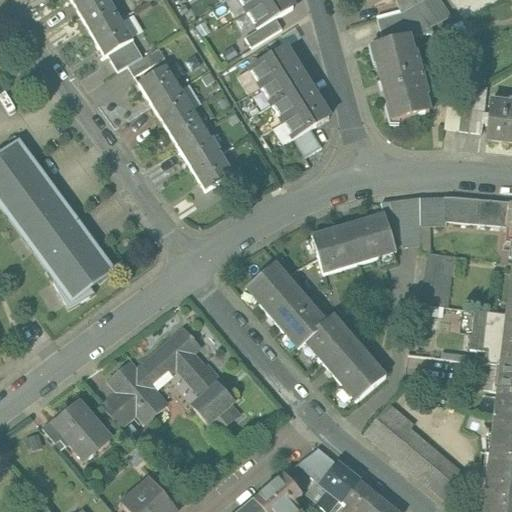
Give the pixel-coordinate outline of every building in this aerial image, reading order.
[(69,0),(79,16),(105,0),(69,0)] [(106,0),(105,0),(79,16),(92,37),(119,21),(106,0)] [(237,0),(246,14),(268,0),(237,0)] [(286,0),(268,0),(246,14),(257,32),(275,21),(292,10),(286,0)] [(370,0),(374,9),(397,0),(370,0)] [(436,0),(429,0),(414,8),(427,27),(448,16),(436,0)] [(414,8),(401,16),(376,22),(383,47),(408,40),(408,41),(432,34),(427,27),(414,8)] [(92,37),(91,38),(104,60),(108,58),(133,44),(120,21),(119,21),(92,37)] [(257,32),(245,40),(251,50),(281,31),(275,21),(257,32)] [(383,47),(374,49),(379,65),(376,66),(388,110),(391,109),(395,125),(428,116),(424,100),(427,100),(415,55),(412,56),(408,41),(408,40),(383,47)] [(133,44),(108,58),(117,75),(127,69),(128,69),(143,60),(133,44)] [(284,50),(249,72),(261,90),(295,68),(284,50)] [(143,60),(128,69),(134,79),(164,61),(158,51),(143,60)] [(295,68),(261,90),(271,107),(306,86),(295,68)] [(180,91),(166,69),(138,86),(152,108),(179,91),(180,91)] [(306,86),(271,107),(282,125),(317,103),(306,86)] [(486,90),(474,97),(472,113),(469,134),(481,136),(486,90)] [(179,91),(152,108),(165,129),(192,112),(179,91)] [(317,103),(282,125),(293,143),(328,121),(317,103)] [(511,105),(490,103),(486,142),(511,144),(511,105)] [(460,111),(447,110),(444,131),(457,133),(460,111)] [(472,113),(460,111),(457,133),(469,134),(472,113)] [(192,112),(165,129),(178,150),(206,134),(192,112)] [(206,134),(178,150),(192,172),(219,155),(206,134)] [(112,275),(18,146),(0,160),(0,173),(6,181),(0,185),(0,205),(13,223),(18,219),(25,229),(20,232),(49,273),(47,274),(68,311),(95,296),(86,284),(89,281),(94,288),(112,275)] [(219,155),(192,172),(205,194),(232,177),(219,155)] [(445,200),(419,201),(419,229),(446,228),(445,200)] [(511,205),(454,200),(452,225),(508,230),(511,205)] [(419,201),(380,205),(383,219),(384,219),(393,250),(420,247),(419,229),(419,201)] [(383,219),(312,240),(323,276),(394,254),(393,250),(384,219),(383,219)] [(453,259),(428,256),(422,307),(447,310),(453,259)] [(306,344),(325,325),(275,267),(247,291),(298,351),(306,344)] [(511,317),(475,313),(470,353),(490,355),(489,367),(501,368),(511,369),(511,317)] [(325,325),(306,344),(356,403),(384,379),(333,319),(325,325)] [(176,367),(190,356),(197,349),(198,351),(199,350),(193,343),(195,342),(192,339),(191,340),(184,332),(183,333),(184,335),(136,375),(130,368),(131,367),(130,366),(109,384),(110,385),(111,384),(119,393),(135,411),(134,412),(137,415),(145,425),(166,408),(165,406),(163,407),(149,390),(176,367)] [(190,356),(176,367),(204,400),(193,410),(194,411),(195,410),(207,424),(206,425),(207,426),(209,424),(219,434),(240,416),(230,406),(232,404),(223,394),(228,389),(208,368),(204,372),(190,356)] [(511,369),(501,368),(495,420),(511,421),(511,369)] [(119,393),(102,408),(120,430),(137,415),(134,412),(135,411),(119,393)] [(78,406),(54,427),(52,423),(42,431),(56,447),(60,444),(65,450),(69,447),(85,465),(95,456),(92,452),(106,439),(78,406)] [(464,476),(410,431),(413,427),(388,406),(364,436),(445,504),(464,476)] [(511,511),(511,421),(495,420),(491,454),(486,453),(482,490),(487,491),(484,511),(511,511)] [(317,450),(296,468),(321,487),(337,466),(317,450)] [(359,484),(337,466),(321,487),(328,493),(317,506),(323,511),(329,511),(338,502),(342,505),(359,484)] [(175,494),(159,476),(150,484),(166,502),(175,494)] [(284,477),(253,503),(261,511),(299,511),(294,505),(302,498),(284,477)] [(149,483),(122,506),(126,511),(174,511),(166,502),(150,484),(149,483)] [(370,511),(380,501),(359,484),(342,505),(345,507),(341,511),(370,511)] [(393,511),(380,501),(370,511),(393,511)] [(261,511),(253,503),(242,511),(261,511)]
